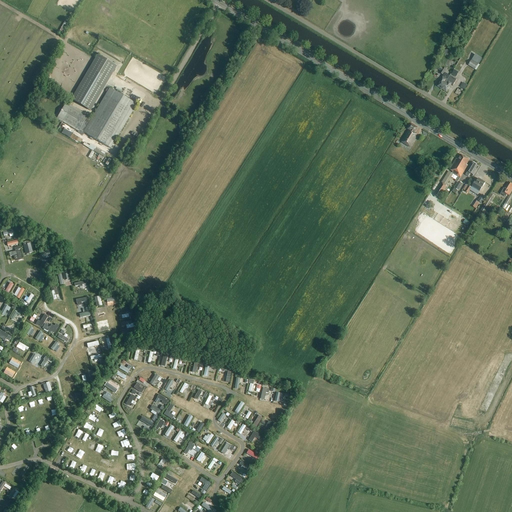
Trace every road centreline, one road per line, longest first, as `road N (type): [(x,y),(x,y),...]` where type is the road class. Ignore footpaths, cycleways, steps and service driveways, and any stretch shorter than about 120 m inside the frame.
road 1 (secondary): [(511,177),(214,0)]
road 2 (unclassified): [(511,144),(267,0)]
road 3 (track): [(219,3),(157,106),(147,100),(119,145)]
